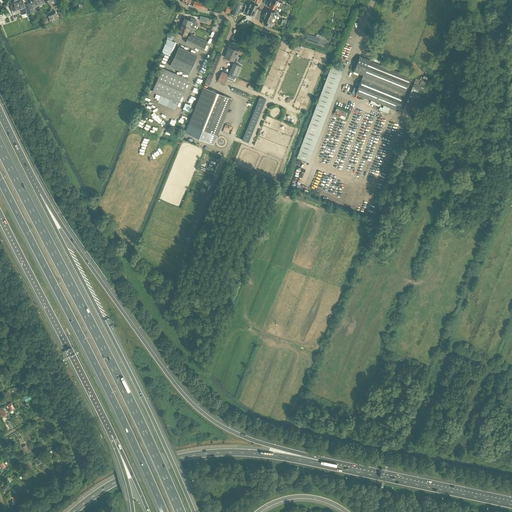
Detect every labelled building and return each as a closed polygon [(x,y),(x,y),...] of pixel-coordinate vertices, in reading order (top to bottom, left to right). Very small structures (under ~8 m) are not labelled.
[(13,9),(13,10),(16,9),(17,13),(20,12),(15,0),(10,0),(12,4),(11,4),(12,5),(11,6),(11,7),(11,8),(12,9),(13,9)] [(17,13),(26,10),(27,14),(31,13),(27,3),(24,5),(23,0),(22,1),(22,0),(15,0),(20,12),(17,13)] [(28,4),(28,3),(27,3),(31,13),(35,12),(33,7),(39,5),(36,0),(29,0),(30,3),(28,4)] [(270,0),(270,2),(283,8),(285,9),(286,6),(281,4),(282,2),(281,1),(280,0),(270,0)] [(194,1),(193,6),(207,10),(208,5),(194,1)] [(248,8),(248,7),(248,8),(256,11),(258,6),(249,2),(248,4),(250,5),(248,8)] [(270,2),(268,7),(278,11),(279,8),(282,10),(283,8),(270,2)] [(248,15),(250,16),(251,15),(254,16),(256,11),(248,8),(247,7),(246,7),(236,3),(246,7),(243,12),(242,14),(248,16),(248,15)] [(277,14),(275,13),(267,9),(265,15),(275,19),(277,14)] [(263,24),(272,27),(275,19),(265,15),(263,20),(265,21),(263,24)] [(184,18),(182,23),(188,26),(189,26),(189,27),(192,28),(193,29),(197,20),(191,18),(190,21),(184,18)] [(181,35),(182,35),(186,36),(188,31),(192,33),(193,29),(192,28),(189,27),(189,26),(188,26),(182,23),(178,33),(179,33),(179,34),(179,35),(181,35)] [(190,37),(188,36),(185,43),(203,51),(208,42),(191,34),(190,37)] [(319,38),(308,34),(306,40),(324,47),(326,40),(319,38)] [(169,35),(162,52),(171,56),(172,52),(176,43),(172,41),(174,37),(169,35)] [(228,47),(224,58),(234,62),(236,56),(240,57),(243,48),(230,43),(228,47)] [(179,47),(169,66),(188,75),(197,55),(179,47)] [(209,73),(205,83),(206,83),(209,84),(221,57),(216,55),(212,65),(212,66),(209,73)] [(370,103),(379,107),(381,104),(398,111),(411,77),(360,57),(354,71),(363,75),(356,94),(371,100),(370,103)] [(229,74),(222,72),(217,81),(224,85),(227,79),(232,82),(234,76),(238,78),(242,67),(233,63),(228,74),(229,74)] [(344,68),(332,64),(296,157),(309,162),(316,142),(344,68)] [(152,92),(169,99),(167,106),(175,110),(178,103),(179,103),(189,79),(162,68),(152,92)] [(426,82),(416,78),(403,110),(416,115),(423,96),(421,95),(426,82)] [(203,87),(184,133),(214,145),(232,99),(203,87)] [(232,91),(245,97),(245,98),(247,98),(249,94),(247,94),(233,88),(232,91)] [(259,97),(258,101),(246,129),(253,132),(266,100),(259,97)] [(334,114),(345,119),(348,112),(337,107),(334,114)] [(31,392),(23,396),(25,401),(33,398),(31,392)]
